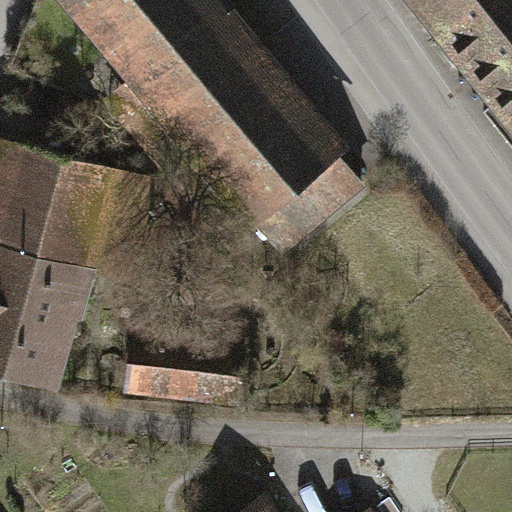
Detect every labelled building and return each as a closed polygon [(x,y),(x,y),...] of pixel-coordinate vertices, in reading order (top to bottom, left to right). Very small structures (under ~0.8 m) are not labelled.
[(218,0),(62,0),(278,261),(371,185),(223,6),(218,0)] [(511,0),(419,0),(511,129),(511,0)] [(120,173),(0,143),(0,370),(67,387),(120,173)] [(240,345),(136,332),(128,396),(232,409),(240,345)] [(271,511),(260,495),(234,511),(271,511)]
